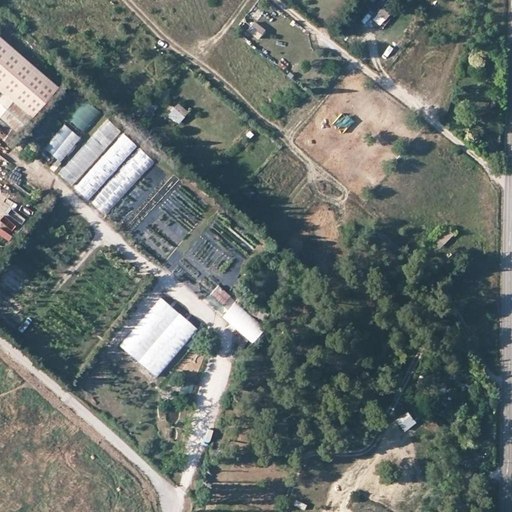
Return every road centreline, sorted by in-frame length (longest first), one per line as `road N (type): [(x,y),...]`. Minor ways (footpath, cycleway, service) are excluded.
road 1 (tertiary): [(511,160),(507,511)]
road 2 (unknown): [(510,185),(408,95),(382,83)]
